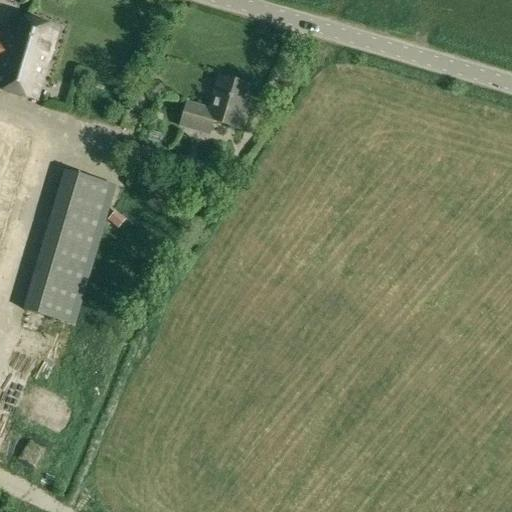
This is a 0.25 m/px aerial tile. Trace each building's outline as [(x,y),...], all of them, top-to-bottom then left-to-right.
[(0,43),(0,58),(0,89),(37,101),(58,30),(13,15),(5,44),(0,43)] [(181,126),(209,134),(213,122),(242,130),(246,115),(243,114),(250,87),(219,78),(210,111),(187,104),(181,126)] [(0,242),(29,142),(0,133),(0,242)] [(63,181),(25,312),(72,325),(110,194),(63,181)] [(0,408),(11,412),(19,389),(0,382),(0,408)] [(63,458),(20,440),(10,462),(53,480),(63,458)]
